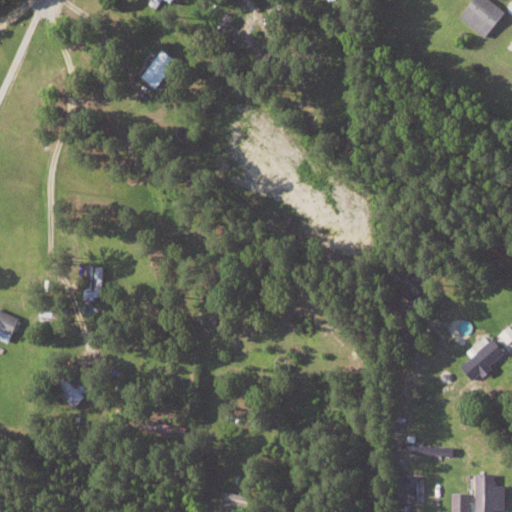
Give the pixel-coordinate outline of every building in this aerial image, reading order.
[(165,0),(154,0),(153,3),(161,8),(165,0)] [(509,11),(496,0),(473,0),(461,14),(487,36),(509,11)] [(263,71),(288,38),(278,31),(254,64),(263,71)] [(144,76),(159,86),(180,58),(164,47),(144,76)] [(105,298),(107,264),(88,264),(86,297),(105,298)] [(436,286),(424,270),(400,289),(412,304),(436,286)] [(61,327),(62,304),(41,303),(40,326),(61,327)] [(23,316),(0,306),(0,336),(12,342),(23,316)] [(509,343),(511,341),(511,324),(501,333),(509,343)] [(476,379),(484,372),(485,372),(510,352),(497,337),(463,364),(476,379)] [(454,511),(472,511),(479,511),(478,511),(497,511),(498,509),(508,509),(508,483),(498,483),(498,472),(476,472),(475,492),(455,491),(454,511)] [(421,477),(398,476),(397,500),(420,501),(421,477)] [(246,511),(248,493),(225,491),(223,510),(242,511),(246,511)]
